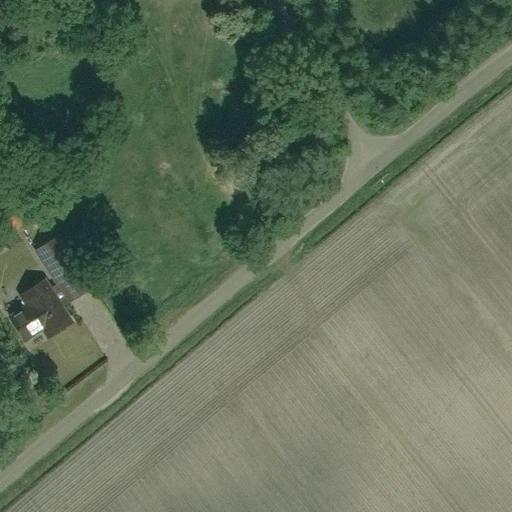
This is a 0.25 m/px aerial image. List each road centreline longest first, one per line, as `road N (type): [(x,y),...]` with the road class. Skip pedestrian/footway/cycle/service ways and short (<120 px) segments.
road 1 (unclassified): [(0,480),(375,163)]
road 2 (unclassified): [(375,163),(275,0)]
road 3 (unclassified): [(375,163),(511,54)]
